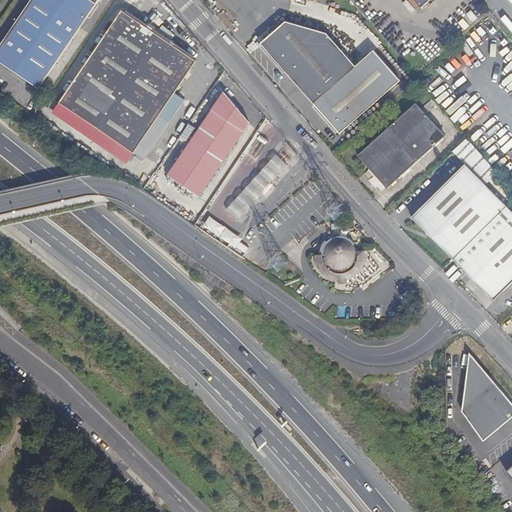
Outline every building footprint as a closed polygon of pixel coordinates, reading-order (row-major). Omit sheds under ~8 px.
[(30,0),(0,44),(0,61),(38,87),(96,0),(30,0)] [(58,101),(122,143),(133,150),(194,59),(184,52),(157,35),(157,24),(148,18),(140,23),(121,9),(58,101)] [(259,43),(312,106),(355,66),(327,34),(328,33),(286,20),(259,43)] [(355,66),(312,106),(338,136),(399,82),(372,50),(355,66)] [(251,122),(225,92),(169,175),(199,196),(251,122)] [(416,101),(358,153),(388,186),(446,136),(416,101)] [(226,188),(236,193),(255,159),(245,153),(226,188)] [(278,155),(227,209),(239,220),(289,166),(278,155)] [(511,210),(466,163),(413,216),(495,299),(511,282),(511,210)] [(367,261),(367,259),(367,257),(367,255),(366,253),(365,251),(356,252),(353,244),(355,243),(354,242),(352,241),(351,239),(349,239),(347,238),(346,237),(343,237),(342,237),(340,237),(338,237),(336,237),(334,238),(332,239),(330,240),(329,241),(327,242),(326,242),(324,245),(322,248),(321,252),(321,256),(318,256),(318,259),(318,261),(318,263),(319,265),(320,268),(321,270),(322,272),(323,273),(325,275),(327,277),(329,278),(330,277),(331,278),(333,279),(336,280),(338,281),(340,281),(342,281),(342,284),(347,284),(347,280),(349,279),(351,279),(353,279),(355,278),(357,277),(359,276),(360,275),(362,273),(363,272),(364,270),(365,268),(366,267),(367,265),(367,263),(367,261)] [(483,443),(511,416),(511,406),(472,357),(468,359),(463,413),(483,443)]
